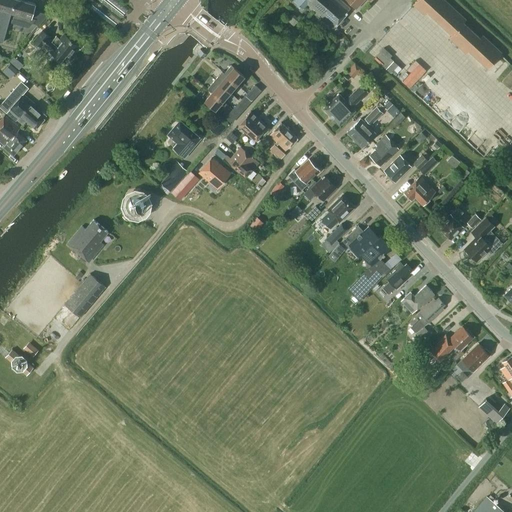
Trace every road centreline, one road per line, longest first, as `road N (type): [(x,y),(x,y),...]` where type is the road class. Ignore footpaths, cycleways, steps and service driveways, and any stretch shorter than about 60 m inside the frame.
road 1 (unclassified): [(56,351),(176,211),(239,223),(313,128)]
road 2 (tertiary): [(511,339),(313,128)]
road 3 (primary): [(0,206),(173,2)]
road 4 (tertiary): [(294,107),(243,49),(173,2)]
road 5 (unclassified): [(294,107),(395,0)]
